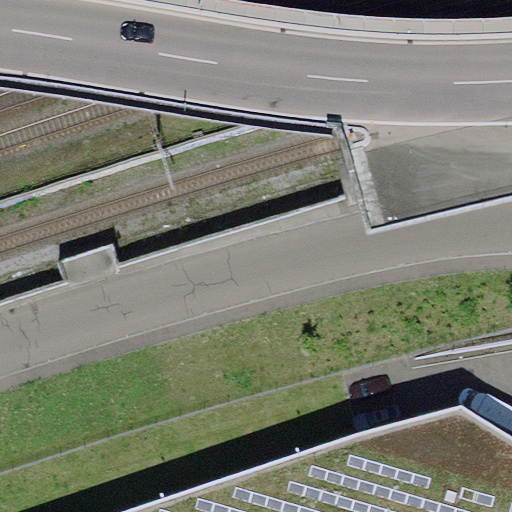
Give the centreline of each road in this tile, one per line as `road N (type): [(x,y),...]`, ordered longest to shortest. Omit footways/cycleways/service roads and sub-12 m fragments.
road 1 (unclassified): [(511,223),(390,236),(308,255),(0,344)]
road 2 (motorway): [(511,84),(355,79),(0,28)]
